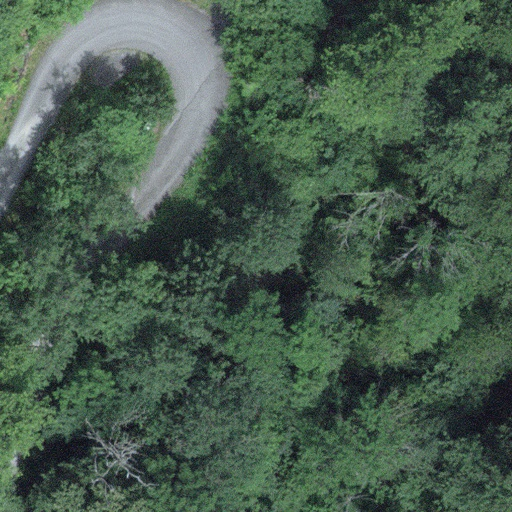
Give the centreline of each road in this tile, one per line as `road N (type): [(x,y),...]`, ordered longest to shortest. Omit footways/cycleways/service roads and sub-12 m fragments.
road 1 (track): [(194,55),(186,127),(155,190),(116,233),(79,299),(0,487)]
road 2 (track): [(0,180),(41,97),(92,28),(151,18),(194,55)]
